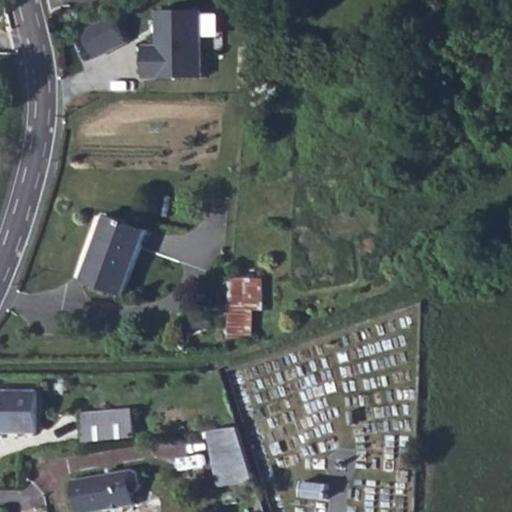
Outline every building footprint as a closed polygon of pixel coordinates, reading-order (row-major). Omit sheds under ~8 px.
[(204,9),(159,9),(159,45),(142,45),(143,78),(204,77),(204,9)] [(113,17),(81,32),(93,59),(126,44),(113,17)] [(142,227),(105,211),(76,281),(113,295),(142,227)] [(230,275),(228,336),(253,337),(254,309),(262,309),(263,277),(230,275)] [(41,392),(0,391),(0,436),(2,437),(2,432),(41,432),(41,392)] [(86,439),(135,433),(133,407),(85,412),(86,439)] [(239,435),(237,427),(207,431),(211,461),(246,456),(243,444),(239,435)] [(249,465),(246,456),(211,461),(214,485),(253,480),(249,465)] [(145,474),(135,470),(76,479),(82,511),(99,511),(137,505),(136,493),(145,492),(146,485),(145,474)]
